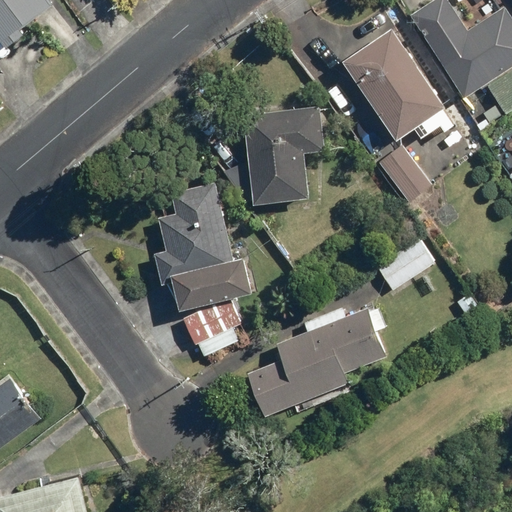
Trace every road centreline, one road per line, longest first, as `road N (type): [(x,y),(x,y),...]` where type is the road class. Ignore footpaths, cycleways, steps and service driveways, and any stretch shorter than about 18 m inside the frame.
road 1 (residential): [(0,188),(223,0)]
road 2 (residential): [(0,198),(175,424)]
